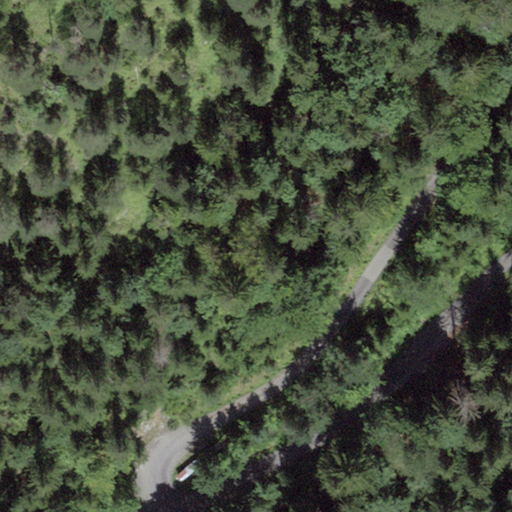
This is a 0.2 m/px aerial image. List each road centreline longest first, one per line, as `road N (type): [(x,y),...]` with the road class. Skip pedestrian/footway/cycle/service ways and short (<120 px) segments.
road 1 (track): [(511,104),(379,274),(332,350),(283,389),(175,441),(160,463),(163,511)]
road 2 (unclassified): [(199,511),(277,476),(392,404),(511,279)]
